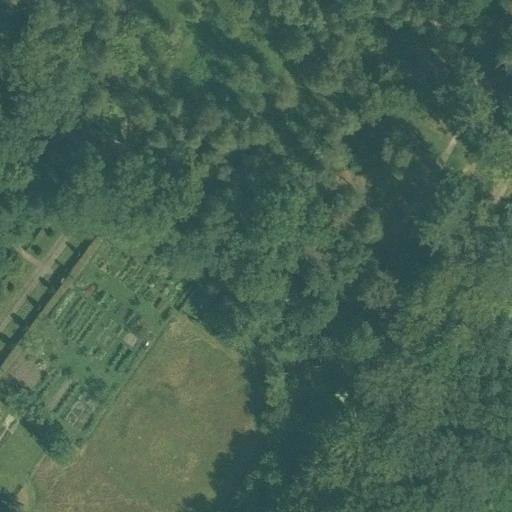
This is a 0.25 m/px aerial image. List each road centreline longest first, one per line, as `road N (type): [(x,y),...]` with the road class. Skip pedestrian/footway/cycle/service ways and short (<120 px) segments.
road 1 (track): [(0,91),(347,276),(380,268),(474,93),(457,64),(327,0)]
road 2 (residential): [(319,511),(511,162)]
